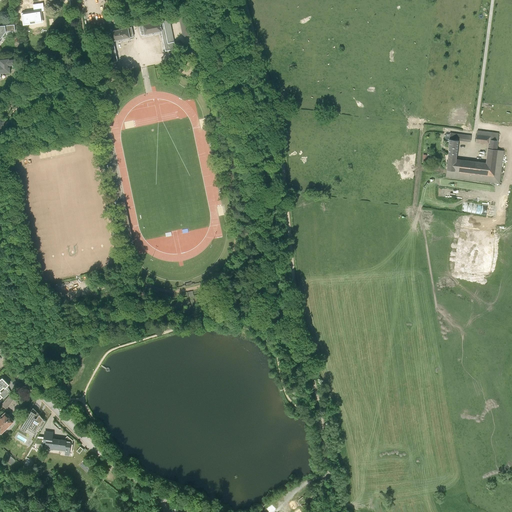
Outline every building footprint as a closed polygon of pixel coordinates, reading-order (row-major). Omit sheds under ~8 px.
[(124,0),(117,2),(117,5),(121,4),(123,13),(122,14),(122,16),(124,16),(124,18),(128,17),(124,0)] [(41,11),(41,12),(44,11),(43,3),(33,4),(34,12),(41,11)] [(186,10),(178,11),(183,36),(191,35),(186,10)] [(41,12),(41,11),(34,12),(21,14),(23,25),(43,22),(41,12)] [(163,20),(139,25),(141,35),(151,33),(152,34),(153,34),(155,34),(155,32),(161,31),(165,51),(176,49),(174,42),(169,20),(163,21),(163,20)] [(15,25),(0,26),(0,40),(7,32),(16,31),(15,25)] [(131,27),(107,32),(112,55),(106,56),(107,63),(118,61),(113,41),(120,40),(121,41),(122,41),(123,40),(123,39),(134,37),(131,27)] [(0,79),(2,79),(1,74),(9,73),(8,66),(13,66),(13,68),(18,67),(18,60),(0,60),(0,79)] [(99,66),(92,68),(94,75),(101,74),(99,66)] [(478,131),(477,143),(489,145),(489,149),(497,150),(499,134),(478,131)] [(451,134),(450,141),(459,142),(471,143),(472,136),(451,134)] [(459,142),(450,141),(446,177),(500,184),(504,151),(497,150),(489,149),(487,163),(457,160),(459,142)] [(115,203),(120,228),(122,227),(123,233),(122,234),(124,245),(129,244),(133,243),(124,201),(123,201),(117,202),(115,203)] [(218,206),(219,215),(226,215),(225,205),(218,206)] [(9,385),(2,378),(0,380),(0,389),(2,392),(9,385)] [(2,404),(5,407),(9,403),(11,403),(14,399),(9,396),(2,404)] [(15,420),(6,411),(0,416),(0,429),(2,432),(15,420)] [(30,417),(23,424),(29,429),(34,425),(36,423),(30,417)] [(55,432),(46,431),(45,437),(44,440),(44,445),(47,445),(46,448),(53,449),(54,448),(66,450),(65,455),(70,456),(72,443),(67,442),(67,440),(54,438),(55,432)]
